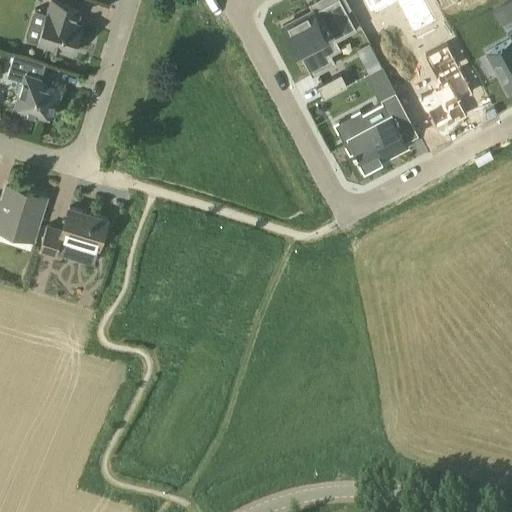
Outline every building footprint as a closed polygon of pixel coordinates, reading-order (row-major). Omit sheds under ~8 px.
[(80,10),(61,4),(49,0),(46,11),(34,8),(25,37),(73,52),(82,23),(77,22),(80,10)] [(307,0),(311,6),(283,22),(297,46),(300,45),(315,72),(339,60),(323,33),(333,28),(339,37),(358,26),(347,8),(341,11),(334,0),(322,0),(307,0)] [(414,0),(368,0),(385,28),(420,11),(414,0)] [(508,90),(511,88),(511,25),(507,29),(511,38),(487,51),(508,90)] [(46,62),(27,56),(14,52),(7,76),(17,79),(15,88),(16,91),(19,92),(14,108),(36,114),(37,111),(53,116),(61,91),(46,86),(47,83),(45,78),(41,77),(46,62)] [(413,85),(433,123),(473,102),(453,63),(413,85)] [(319,83),(325,95),(346,84),(339,72),(319,83)] [(352,169),(420,139),(394,91),(379,97),(386,114),(363,124),(356,107),(325,118),(352,169)] [(30,243),(39,217),(45,198),(6,186),(0,205),(0,230),(20,236),(19,240),(30,243)] [(98,248),(107,218),(69,206),(62,228),(46,223),(37,250),(56,256),(60,241),(71,244),(72,240),(98,248)]
